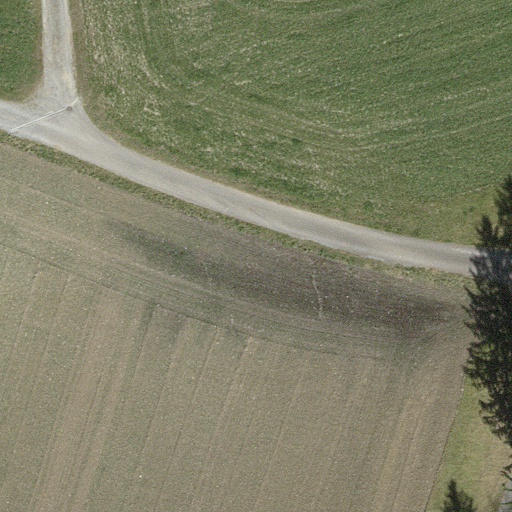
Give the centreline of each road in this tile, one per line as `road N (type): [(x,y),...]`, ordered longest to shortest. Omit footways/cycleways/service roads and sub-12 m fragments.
road 1 (track): [(69,139),(276,218),(428,258),(511,267)]
road 2 (track): [(69,139),(56,0)]
